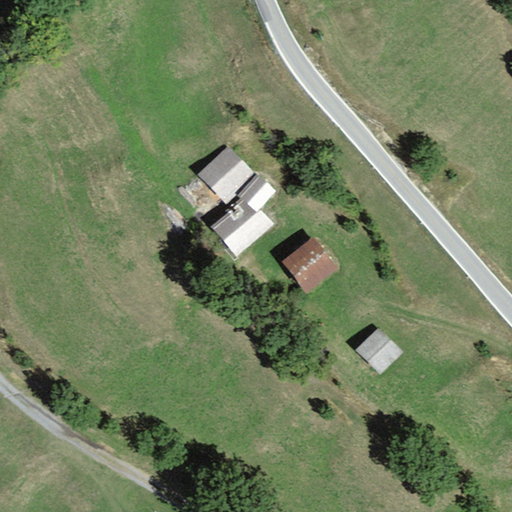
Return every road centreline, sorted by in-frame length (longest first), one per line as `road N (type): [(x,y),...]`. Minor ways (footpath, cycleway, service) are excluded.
road 1 (tertiary): [(511,310),(308,79),(265,0)]
road 2 (track): [(184,511),(0,394)]
